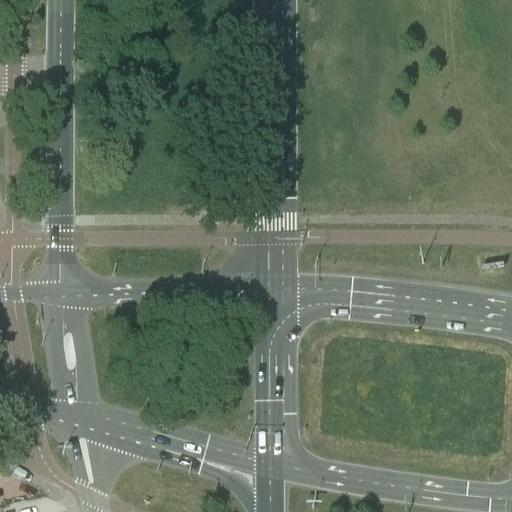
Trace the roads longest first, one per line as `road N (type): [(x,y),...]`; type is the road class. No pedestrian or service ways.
road 1 (primary): [(268,0),(267,287)]
road 2 (tertiary): [(511,322),(267,287)]
road 3 (tertiary): [(267,465),(511,496)]
road 4 (unclassified): [(59,86),(59,295)]
road 5 (tertiary): [(267,287),(59,295)]
road 6 (tertiary): [(75,422),(267,465)]
road 7 (primary): [(267,287),(267,465)]
road 8 (unclassified): [(59,295),(75,422)]
